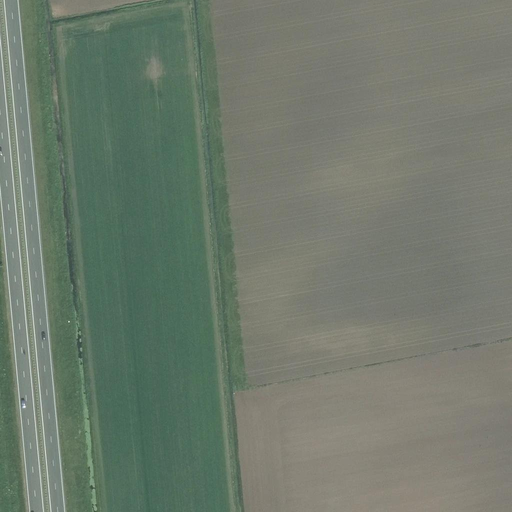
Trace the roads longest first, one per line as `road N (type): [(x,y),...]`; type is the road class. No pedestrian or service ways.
road 1 (trunk): [(57,511),(11,0)]
road 2 (trunk): [(0,116),(36,511)]
